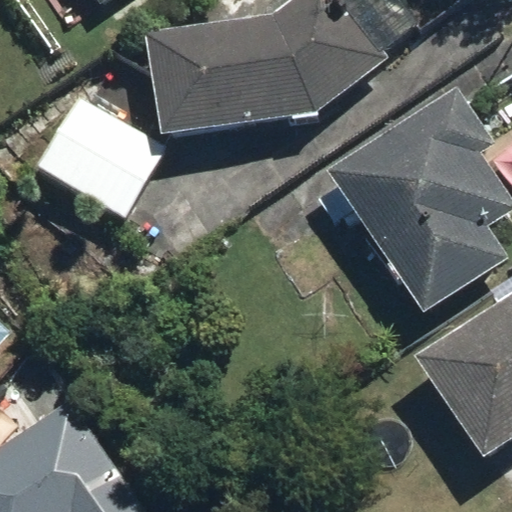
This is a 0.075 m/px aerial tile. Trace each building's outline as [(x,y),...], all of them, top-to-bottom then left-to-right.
[(127,0),(69,0),(87,27),(127,0)] [(336,0),(289,0),(260,23),(146,40),(158,148),(318,122),(389,68),(336,0)] [(463,101),(328,184),(419,330),(506,276),(484,241),(511,223),(511,211),(482,162),(496,153),(463,101)] [(166,157),(80,103),(34,178),(121,231),(166,157)] [(511,455),(511,304),(411,377),(483,476),(511,455)] [(0,354),(10,342),(0,332),(0,354)] [(139,511),(68,410),(0,457),(0,511),(139,511)]
